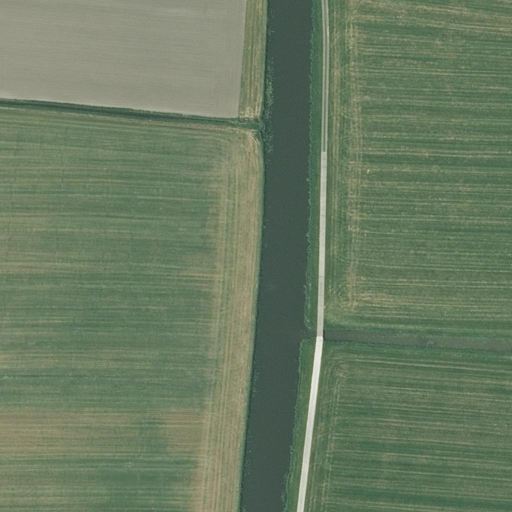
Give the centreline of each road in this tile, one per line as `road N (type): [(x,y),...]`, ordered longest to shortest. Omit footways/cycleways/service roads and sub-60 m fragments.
road 1 (unclassified): [(298,511),(318,347),(322,154)]
road 2 (track): [(322,154),(322,0)]
